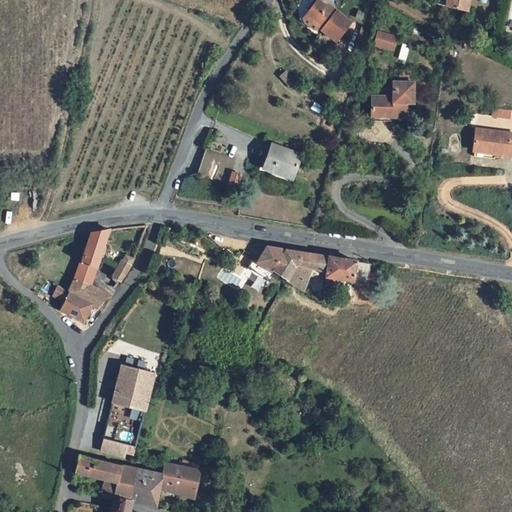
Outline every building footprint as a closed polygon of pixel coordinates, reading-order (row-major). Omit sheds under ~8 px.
[(336,21),(304,0),(301,0),(291,15),(309,27),(307,30),(323,40),(336,21)] [(430,0),(428,12),(450,17),(452,0),(430,0)] [(291,15),(289,18),(307,30),(309,27),(291,15)] [(393,50),(398,35),(377,29),(372,44),(393,50)] [(378,116),(393,117),(394,97),(401,98),(402,76),(385,75),(384,91),(357,89),(356,106),(378,107),(378,116)] [(378,107),(356,106),(356,114),(378,116),(378,107)] [(492,119),(511,119),(511,108),(492,108),(492,119)] [(459,147),(462,147),(461,149),(481,153),(480,155),(505,160),(510,136),(463,127),(459,147)] [(267,146),(258,169),(287,180),(296,156),(267,146)] [(461,149),(460,156),(480,159),(480,155),(481,153),(461,149)] [(192,175),(222,186),(232,160),(201,150),(192,175)] [(61,297),(60,300),(84,310),(93,313),(106,296),(85,287),(106,231),(104,231),(84,235),(73,270),(61,297)] [(283,281),(301,252),(264,246),(254,262),(251,260),(242,273),(244,278),(258,287),(261,285),(269,272),(283,281)] [(350,281),(353,261),(301,252),(283,281),(298,290),(304,268),(323,272),(322,276),(350,281)] [(113,287),(125,272),(130,262),(122,259),(118,267),(111,268),(113,271),(106,281),(113,287)] [(60,300),(61,297),(56,293),(52,301),(57,305),(60,300)] [(77,325),(84,310),(60,300),(57,305),(53,314),(77,325)] [(153,371),(121,362),(96,447),(120,454),(121,449),(129,451),(153,371)] [(126,501),(126,499),(132,465),(75,455),(74,461),(71,472),(99,477),(96,495),(109,497),(126,501)] [(160,460),(158,470),(155,487),(192,494),(198,469),(160,460)] [(158,470),(135,466),(132,465),(126,499),(130,500),(152,504),(155,487),(158,470)] [(126,499),(126,501),(109,497),(108,502),(108,507),(106,511),(127,511),(128,507),(130,500),(126,499)]
